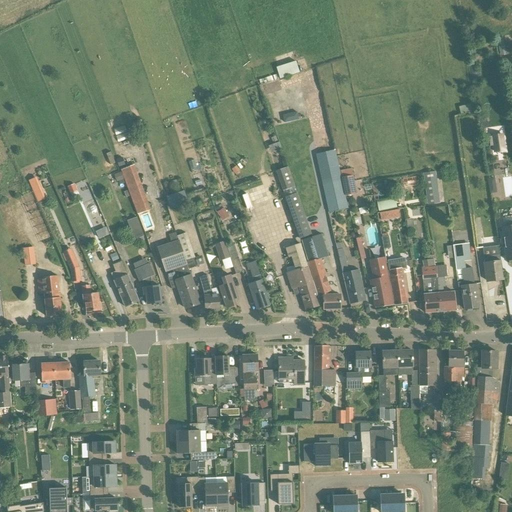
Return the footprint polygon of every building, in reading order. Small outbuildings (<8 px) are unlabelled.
[(505,46),(499,47),(501,56),(507,55),(505,46)] [(296,61),(276,68),(280,79),(300,73),(296,61)] [(305,72),(307,82),(319,79),(317,69),(305,72)] [(489,137),(490,147),(493,146),(494,153),(506,151),(504,134),(492,135),(492,137),(489,137)] [(348,209),(346,196),(340,171),(336,150),(315,155),(328,213),(348,209)] [(116,161),(119,168),(125,165),(123,159),(116,161)] [(276,171),(300,239),(312,235),(288,167),(276,171)] [(340,171),(346,196),(356,194),(351,169),(340,171)] [(115,174),(119,185),(125,183),(121,172),(115,174)] [(33,192),(36,199),(44,195),(41,188),(38,181),(30,185),(33,192)] [(23,193),(32,190),(29,182),(20,186),(23,193)] [(75,184),(67,187),(70,194),(77,191),(75,184)] [(128,190),(130,196),(132,202),(137,215),(149,211),(140,186),(128,190)] [(271,214),(263,188),(254,191),(253,187),(247,189),(252,206),(248,207),(251,220),(257,218),(256,214),(263,212),(264,216),(271,214)] [(167,196),(171,210),(188,205),(184,191),(167,196)] [(378,202),(379,211),(398,208),(397,199),(378,202)] [(222,221),(229,216),(224,208),(217,213),(222,221)] [(144,236),(137,218),(127,221),(134,240),(144,236)] [(260,238),(265,235),(259,221),(253,224),(260,238)] [(511,225),(502,227),(507,261),(510,261),(510,264),(511,265),(511,225)] [(318,297),(320,304),(324,303),(324,309),(341,309),(341,295),(332,296),(326,278),(325,278),(322,269),(329,266),(320,236),(302,241),(320,298),(318,297)] [(391,248),(389,236),(382,238),(385,249),(388,249),(391,248)] [(356,239),(361,260),(366,259),(361,238),(356,239)] [(430,241),(422,243),(426,267),(434,266),(430,241)] [(230,258),(224,242),(215,245),(220,261),(230,258)] [(341,243),(337,244),(351,304),(366,300),(364,290),(364,289),(363,289),(362,282),(359,270),(349,273),(344,249),(343,249),(341,243)] [(177,281),(183,299),(186,309),(201,304),(192,277),(189,270),(186,261),(183,253),(180,244),(159,251),(170,284),(177,281)] [(320,304),(318,297),(309,267),(308,268),(300,244),(285,249),(288,258),(293,257),(297,271),(284,275),(289,291),(300,287),(307,310),(320,306),(320,304)] [(469,244),(453,246),(457,271),(465,269),(470,269),(473,268),(469,244)] [(35,265),(33,248),(23,250),(25,266),(35,265)] [(501,255),(484,257),(488,281),(504,279),(501,255)] [(201,256),(194,258),(198,267),(204,264),(201,256)] [(243,272),(238,257),(230,259),(235,275),(243,272)] [(194,258),(186,261),(189,270),(198,267),(194,258)] [(391,292),(386,263),(385,258),(370,260),(374,281),(370,282),(375,308),(393,306),(391,292)] [(405,259),(388,261),(390,272),(390,271),(404,269),(406,269),(405,259)] [(140,301),(122,261),(113,266),(116,272),(112,274),(115,281),(117,287),(126,307),(140,301)] [(155,275),(150,264),(135,270),(140,282),(143,281),(144,288),(145,295),(147,295),(148,304),(162,303),(160,286),(153,286),(151,277),(155,275)] [(437,267),(441,312),(456,311),(455,292),(444,293),(444,287),(446,287),(445,277),(448,277),(447,266),(437,267)] [(426,313),(441,312),(437,267),(422,269),(423,280),(431,279),(431,289),(424,290),(425,295),(426,313)] [(258,269),(253,270),(255,276),(247,279),(257,309),(271,305),(258,269)] [(408,304),(404,269),(390,271),(396,305),(408,304)] [(80,282),(79,271),(71,271),(72,283),(80,282)] [(63,315),(58,276),(38,279),(40,295),(45,294),(47,317),(63,315)] [(239,299),(231,276),(223,279),(225,285),(220,287),(227,309),(237,305),(235,300),(239,299)] [(209,280),(201,282),(205,296),(206,312),(220,311),(219,295),(214,296),(209,280)] [(461,283),(458,284),(459,292),(461,291),(464,311),(466,310),(467,312),(472,311),(473,309),(480,308),(476,284),(462,286),(461,283)] [(90,286),(83,286),(84,296),(85,304),(86,304),(87,312),(101,310),(99,294),(91,295),(90,286)] [(347,387),(347,383),(347,374),(336,374),(336,371),(329,371),(329,346),(316,346),(315,387),(339,388),(340,387),(347,387)] [(413,351),(398,352),(399,368),(406,367),(406,375),(414,375),(413,367),(414,367),(413,351)] [(434,388),(434,386),(435,386),(435,351),(420,351),(421,386),(428,386),(428,388),(434,388)] [(464,352),(449,351),(449,367),(445,367),(445,381),(445,393),(461,393),(461,384),(461,374),(458,374),(458,368),(464,368),(464,352)] [(347,374),(347,383),(347,387),(347,390),(362,389),(362,378),(372,378),(371,352),(356,353),(356,360),(355,360),(356,374),(347,374)] [(399,368),(398,352),(383,352),(384,368),(384,376),(399,376),(399,368)] [(497,352),(483,352),(482,368),(477,368),(475,404),(490,405),(497,405),(499,399),(499,382),(493,378),(492,378),(493,369),(497,369),(497,352)] [(245,389),(245,398),(245,401),(256,400),(255,390),(258,389),(257,379),(249,379),(249,372),(259,372),(258,355),(243,356),(245,389)] [(217,376),(224,376),(224,385),(236,384),(235,367),(235,370),(229,370),(229,356),(216,357),(216,372),(217,376)] [(0,357),(0,377),(1,378),(2,393),(0,393),(0,408),(11,407),(10,392),(9,377),(10,377),(8,357),(0,357)] [(217,376),(216,372),(210,373),(210,359),(197,359),(197,369),(195,369),(196,377),(204,377),(204,386),(217,385),(217,376)] [(279,359),(280,379),(295,379),(295,385),(305,385),(304,361),(289,362),(288,359),(279,359)] [(80,376),(80,397),(82,397),(90,397),(95,396),(94,379),(101,379),(101,376),(100,362),(85,362),(85,372),(85,376),(80,376)] [(70,363),(55,364),(55,380),(64,380),(64,388),(71,388),(71,380),(70,363)] [(55,380),(55,364),(42,364),(42,381),(43,381),(43,384),(49,383),(49,380),(55,380)] [(37,395),(36,374),(29,374),(29,365),(14,366),(14,381),(20,381),(20,388),(26,387),(26,396),(37,395)] [(264,371),(264,380),(273,380),(273,371),(264,371)] [(386,392),(385,376),(378,377),(379,408),(390,408),(390,392),(386,392)] [(410,410),(419,410),(419,386),(410,386),(410,410)] [(80,410),(80,391),(69,392),(69,410),(80,410)] [(434,394),(434,411),(441,411),(442,394),(434,394)] [(82,397),(83,408),(90,407),(91,407),(90,397),(82,397)] [(38,401),(39,417),(57,415),(56,399),(38,401)] [(259,402),(262,409),(268,406),(265,400),(259,402)] [(302,402),(302,412),(302,421),(310,421),(310,402),(302,402)] [(208,419),(207,408),(197,408),(198,424),(204,424),(204,420),(208,419)] [(395,410),(384,410),(384,422),(395,421),(395,410)] [(336,424),(345,424),(345,411),(336,411),(336,424)] [(441,422),(441,411),(434,411),(433,422),(441,422)] [(98,413),(91,414),(84,415),(85,423),(99,421),(98,413)] [(83,415),(76,416),(77,424),(84,423),(83,415)] [(193,431),(190,431),(177,432),(177,433),(177,443),(200,442),(200,432),(206,431),(206,424),(198,424),(193,424),(193,431)] [(378,463),(393,462),(392,442),(385,442),(385,430),(374,431),(375,449),(377,450),(378,463)] [(365,442),(351,442),(352,464),(367,463),(366,458),(376,458),(375,449),(374,431),(364,431),(365,442)] [(451,434),(442,434),(442,451),(451,451),(451,434)] [(299,459),(315,459),(315,465),(334,465),(334,456),(345,456),(345,438),(334,438),(334,435),(299,435),(299,459)] [(90,460),(103,460),(103,454),(116,454),(116,452),(115,441),(107,441),(107,442),(108,442),(108,443),(89,443),(90,460)] [(200,442),(177,443),(178,453),(178,454),(194,454),(194,461),(216,460),(216,453),(201,453),(200,442)] [(49,456),(42,456),(43,471),(51,471),(49,456)] [(95,477),(117,476),(116,467),(116,466),(103,466),(103,460),(90,460),(90,467),(94,467),(95,477)] [(292,475),(270,475),(271,492),(278,492),(278,505),(293,504),(292,475)] [(90,477),(91,494),(104,494),(104,488),(117,487),(117,485),(117,476),(95,477),(90,477)] [(229,506),(228,493),(228,490),(235,490),(235,477),(227,478),(227,484),(217,484),(217,507),(227,507),(227,506),(229,506)] [(192,508),(192,495),(192,491),(199,491),(198,478),(187,478),(186,484),(179,484),(179,486),(177,486),(177,495),(179,495),(180,508),(181,508),(191,508),(192,508)] [(206,491),(206,494),(206,507),(208,507),(217,507),(217,484),(206,484),(206,478),(199,479),(199,478),(198,478),(199,491),(206,491)] [(241,493),(243,493),(243,506),(258,505),(258,502),(265,502),(265,484),(242,484),(243,486),(240,486),(241,493)] [(67,488),(49,489),(50,511),(67,511),(67,505),(73,505),(72,498),(67,499),(67,488)] [(104,494),(91,494),(91,511),(110,511),(109,511),(113,511),(118,511),(118,501),(117,501),(117,499),(104,500),(104,494)] [(393,511),(392,495),(381,495),(381,511),(393,511)] [(404,511),(404,495),(392,495),(393,511),(404,511)] [(356,511),(356,496),(345,497),(345,511),(356,511)] [(345,511),(345,497),(334,497),(334,511),(345,511)] [(44,511),(44,503),(21,506),(20,505),(7,507),(7,511),(44,511)]
